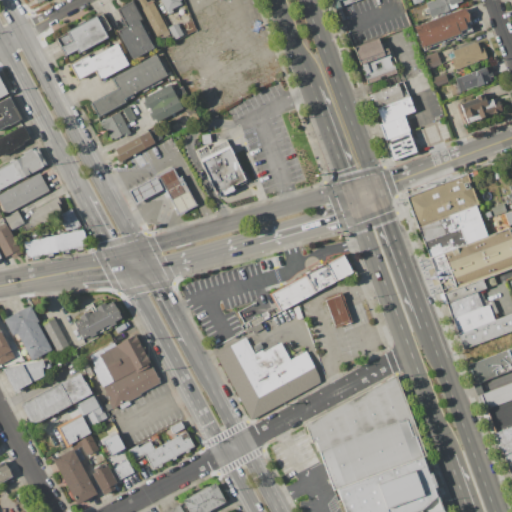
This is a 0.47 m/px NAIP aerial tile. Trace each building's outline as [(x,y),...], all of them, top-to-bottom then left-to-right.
[(118,31),(126,26),(117,8),(132,0),(142,19),(139,21),(153,48),(132,59),(118,31)] [(136,0),(152,0),(170,34),(163,37),(161,34),(156,37),(136,0)] [(160,0),(181,0),(183,3),(172,8),(174,12),(168,15),(160,0)] [(356,0),(342,5),(343,7),(336,9),(332,0),(356,0)] [(425,2),(430,0),(461,0),(462,1),(456,3),(457,6),(431,16),(429,13),(427,14),(424,7),(427,6),(425,2)] [(414,26),(464,7),(466,10),(469,20),(472,31),(422,49),(414,26)] [(78,52),(77,50),(66,55),(61,47),(73,41),(67,30),(102,13),(110,29),(105,32),(107,37),(78,52)] [(168,27),(173,24),(174,24),(177,22),(183,35),(175,40),(168,27)] [(353,46),(379,37),(381,44),(386,42),(391,57),(389,57),(392,65),(394,64),(397,74),(386,78),(385,75),(379,77),(380,79),(366,84),(353,46)] [(452,50),(476,41),(479,49),(483,48),(487,58),(455,70),(450,58),(454,57),(452,50)] [(78,79),(70,64),(88,54),(89,57),(95,54),(94,52),(109,44),(110,47),(117,43),(128,64),(101,79),(95,69),(78,79)] [(436,51),(442,65),(433,69),(427,55),(436,51)] [(169,78),(125,102),(126,103),(98,118),(90,103),(116,89),(110,78),(156,54),(169,78)] [(456,78),(485,67),(487,73),(491,72),(492,76),(489,77),(491,81),(461,92),(456,78)] [(433,77),(445,73),(448,82),(436,86),(433,77)] [(0,79),(8,94),(0,98),(0,79)] [(371,93),(403,81),(408,96),(376,108),(371,93)] [(449,84),(456,82),(460,93),(453,95),(449,84)] [(169,84),(183,107),(157,122),(155,119),(153,120),(149,113),(151,112),(149,108),(146,109),(142,102),(145,101),(143,99),(169,84)] [(458,104),(475,98),(474,96),(482,93),(483,96),(484,96),(486,101),(497,97),(501,112),(465,123),(462,113),(461,114),(458,104)] [(376,108),(408,96),(414,111),(404,115),(382,123),(376,108)] [(0,101),(9,97),(14,107),(15,106),(22,119),(0,129),(0,118),(2,117),(0,114),(0,101)] [(122,110),(129,105),(136,117),(129,122),(122,110)] [(173,116),(185,109),(192,120),(180,128),(173,116)] [(118,112),(131,133),(119,140),(117,137),(114,140),(113,138),(111,140),(106,131),(105,132),(99,123),(118,112)] [(379,124),(382,123),(404,115),(409,130),(409,131),(385,140),(379,124)] [(0,137),(23,125),(31,139),(14,149),(14,150),(4,155),(4,154),(0,156),(0,137)] [(115,149),(148,131),(155,143),(119,162),(115,156),(118,155),(115,149)] [(385,140),(409,131),(416,153),(393,161),(385,140)] [(201,134),(211,134),(212,143),(202,144),(201,134)] [(195,150),(206,144),(207,146),(226,137),(248,182),(218,196),(195,150)] [(0,166),(24,154),(23,152),(30,148),(32,151),(37,148),(47,165),(0,189),(0,166)] [(156,174),(173,166),(179,177),(181,176),(197,205),(178,215),(156,174)] [(0,203),(0,192),(39,172),(49,192),(6,215),(0,203)] [(407,196),(467,174),(477,203),(476,204),(419,226),(407,196)] [(129,190),(156,176),(162,189),(136,203),(129,190)] [(32,226),(26,216),(36,210),(35,209),(57,196),(61,203),(58,205),(61,210),(47,218),(48,219),(42,223),(42,221),(32,226)] [(491,207),(503,203),(506,212),(494,215),(491,207)] [(425,242),(419,226),(476,204),(488,236),(466,244),(460,229),(425,242)] [(507,224),(511,222),(511,207),(503,210),(507,224)] [(71,208),(80,226),(73,229),(66,230),(57,215),(71,208)] [(4,217),(17,210),(24,223),(11,230),(4,217)] [(0,226),(6,223),(22,253),(12,258),(10,254),(5,256),(0,246),(0,226)] [(443,293),(440,284),(433,286),(427,269),(434,267),(431,258),(466,244),(488,236),(511,228),(511,230),(511,267),(484,278),(443,293)] [(22,241),(81,229),(83,232),(86,245),(81,246),(81,249),(75,251),(75,248),(68,249),(68,252),(61,254),(61,251),(52,253),(52,256),(45,257),(45,254),(37,256),(37,259),(31,260),(30,257),(26,258),(22,241)] [(466,244),(431,258),(425,242),(460,229),(466,244)] [(271,294),(305,276),(304,275),(324,264),(325,265),(343,255),(346,260),(347,260),(350,266),(349,267),(352,273),(280,311),(271,294)] [(484,278),(487,287),(477,291),(482,307),(452,318),(443,293),(484,278)] [(324,298),(341,292),(351,321),(334,327),(324,298)] [(112,301),(122,318),(114,322),(115,323),(89,338),(89,336),(83,339),(73,323),(80,319),(78,316),(87,311),(89,314),(97,310),(95,307),(104,302),(106,305),(112,301)] [(452,318),(482,307),(488,305),(487,303),(493,301),(497,313),(492,315),(494,319),(457,332),(452,318)] [(30,304),(39,321),(36,322),(51,349),(30,360),(12,328),(9,330),(3,319),(30,304)] [(293,307),(298,305),(302,318),(297,319),(293,307)] [(457,332),(494,319),(511,313),(511,331),(463,348),(457,332)] [(54,318),(69,347),(57,353),(42,324),(54,318)] [(253,333),(250,328),(260,322),(263,327),(253,333)] [(0,332),(13,357),(0,363),(0,332)] [(113,407),(92,367),(95,366),(89,355),(114,342),(116,345),(136,334),(160,382),(139,393),(140,395),(127,401),(127,400),(113,407)] [(215,353),(245,338),(255,354),(262,351),(263,352),(281,343),(290,359),(305,351),(321,382),(253,419),(215,353)] [(253,346),(260,342),(264,348),(257,352),(253,346)] [(469,364),(511,347),(511,369),(479,382),(477,377),(474,378),(469,364)] [(2,368),(43,360),(43,361),(50,360),(51,366),(44,368),(42,368),(43,376),(21,387),(22,389),(15,393),(2,368)] [(86,360),(94,375),(89,378),(81,363),(86,360)] [(20,404),(79,372),(91,394),(39,422),(37,418),(33,420),(32,417),(29,419),(20,404)] [(319,452),(315,442),(312,443),(305,424),(396,375),(412,417),(319,452)] [(479,395),(511,382),(511,427),(494,434),(479,395)] [(77,403),(93,395),(102,412),(103,411),(107,418),(90,427),(77,403)] [(80,414),(99,449),(86,456),(81,447),(77,445),(71,448),(71,446),(67,448),(55,427),(80,414)] [(336,489),(333,490),(319,452),(412,417),(427,456),(425,457),(336,489)] [(194,446),(189,449),(190,451),(185,454),(183,452),(179,454),(180,457),(178,458),(177,455),(175,456),(176,459),(173,460),(171,457),(161,463),(162,466),(156,469),(155,468),(153,469),(145,454),(134,460),(128,450),(137,445),(138,447),(150,441),(154,448),(185,431),(183,428),(173,434),(169,427),(180,421),(194,446)] [(494,434),(511,427),(511,451),(503,455),(494,434)] [(117,433),(124,448),(115,453),(111,455),(110,455),(104,444),(102,445),(100,442),(117,433)] [(53,458),(77,446),(83,458),(79,461),(96,493),(77,503),(53,458)] [(511,479),(503,455),(511,451),(511,479)] [(113,466),(117,465),(111,455),(115,453),(120,463),(127,459),(133,472),(120,479),(113,466)] [(344,511),(336,489),(425,457),(431,472),(432,472),(437,487),(436,487),(445,511),(344,511)] [(0,462),(4,461),(12,476),(0,482),(0,462)] [(91,473),(94,472),(93,469),(98,467),(99,469),(108,465),(117,483),(113,485),(114,487),(113,487),(114,489),(104,494),(101,488),(99,489),(91,473)] [(205,511),(189,511),(183,500),(216,483),(226,501),(205,511)]
